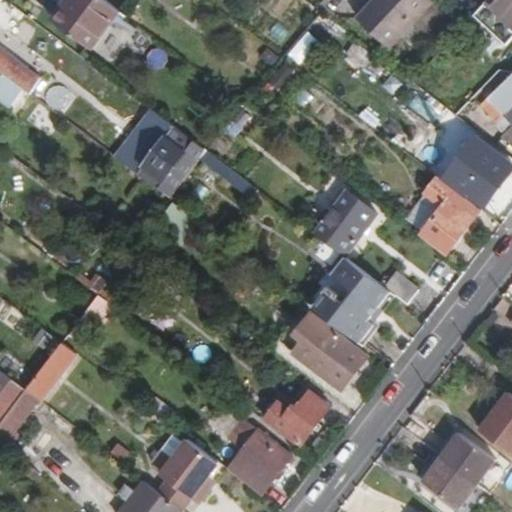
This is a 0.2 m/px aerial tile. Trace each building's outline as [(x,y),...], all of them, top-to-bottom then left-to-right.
[(122,12),(105,0),(67,0),(53,19),(92,49),(122,12)] [(391,46),(433,0),(378,0),(361,19),(391,46)] [(511,0),(489,0),(474,16),(507,45),(511,40),(511,0)] [(43,81),(0,48),(0,71),(24,89),(33,96),(43,81)] [(24,89),(0,71),(0,96),(12,105),(24,89)] [(511,76),(489,99),(511,122),(511,128),(504,137),(511,143),(511,76)] [(25,120),(48,136),(59,122),(36,105),(25,120)] [(144,168),(175,126),(157,113),(122,161),(140,174),(144,168)] [(144,168),(173,190),(203,148),(175,126),(144,168)] [(259,190),(207,151),(201,160),(227,181),(230,179),(253,197),(259,190)] [(449,184),(483,210),(486,212),(500,195),(497,192),(511,172),(511,164),(499,154),(491,164),(483,157),(468,175),(460,169),(449,184)] [(449,184),(438,176),(427,190),(444,204),(424,230),(451,251),(483,210),(449,184)] [(332,178),(323,193),(338,203),(347,188),(332,178)] [(316,233),(346,256),(379,214),(352,192),(338,209),(336,209),(316,233)] [(172,230),(185,214),(172,204),(160,221),(172,230)] [(324,242),(317,254),(335,265),(342,253),(324,242)] [(337,276),(313,307),(359,343),(375,324),(368,318),(391,290),(386,286),(346,256),(334,273),(337,276)] [(391,290),(408,304),(421,289),(398,270),(386,286),(391,290)] [(101,273),(91,287),(101,294),(110,281),(101,273)] [(101,294),(86,314),(98,323),(103,327),(118,307),(101,294)] [(343,390),(369,356),(312,312),(286,346),(343,390)] [(86,314),(71,334),(83,342),(98,323),(86,314)] [(79,353),(64,342),(29,389),(39,397),(43,399),(62,374),(63,375),(79,353)] [(0,426),(29,389),(5,372),(0,378),(0,426)] [(39,397),(29,389),(0,426),(0,442),(7,448),(12,442),(20,431),(15,427),(39,397)] [(301,443),(329,407),(311,392),(295,413),(279,401),(268,418),(301,443)] [(511,394),(510,393),(481,431),(511,454),(511,394)] [(243,449),(228,468),(246,482),(258,491),(266,482),(269,485),(292,456),(244,417),(228,437),(243,449)] [(34,469),(41,475),(65,444),(49,432),(31,457),(39,463),(34,469)] [(219,461),(189,438),(185,442),(175,434),(162,450),(173,458),(161,474),(168,479),(192,497),(199,503),(216,481),(208,475),(219,461)] [(460,435),(443,458),(479,485),(496,463),(460,435)] [(39,463),(31,457),(12,442),(7,448),(34,469),(39,463)] [(479,485),(443,458),(425,481),(461,509),(479,485)] [(192,497),(168,479),(159,490),(183,509),(192,497)] [(180,511),(183,509),(159,490),(147,481),(122,511),(180,511)]
